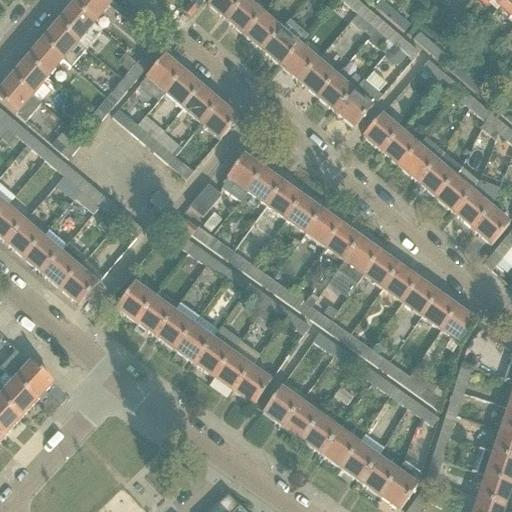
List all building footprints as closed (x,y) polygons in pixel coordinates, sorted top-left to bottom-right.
[(99,0),(78,0),(72,8),(93,26),(109,8),(99,0)] [(191,0),(182,12),(184,14),(190,19),(205,0),(191,0)] [(213,0),(207,7),(226,23),(244,2),(241,0),(213,0)] [(353,0),(339,0),(339,1),(353,13),(360,5),(353,0)] [(487,0),(498,9),(506,0),(487,0)] [(511,0),(506,0),(498,9),(511,20),(511,0)] [(226,23),(244,39),(262,18),(244,2),(226,23)] [(381,3),(374,10),(388,22),(395,15),(381,3)] [(57,26),(85,51),(86,51),(102,33),(93,26),(72,8),(57,26)] [(364,9),(351,24),(361,32),(366,25),(375,32),(382,24),(364,9)] [(395,15),(388,22),(402,34),(409,27),(395,15)] [(244,39),(263,54),(280,33),(262,18),(244,39)] [(280,33),(263,54),(281,70),(299,49),(307,38),(289,23),(280,33)] [(369,39),(366,43),(377,52),(386,41),(394,48),(400,40),(382,24),(375,32),(369,39)] [(366,25),(361,32),(369,39),(375,32),(366,25)] [(57,26),(41,44),(62,62),(70,69),(85,51),(57,26)] [(418,35),(412,42),(427,54),(433,48),(418,35)] [(400,40),(394,48),(406,58),(412,63),(419,55),(400,40)] [(386,41),(377,52),(384,57),(394,48),(386,41)] [(41,44),(26,62),(47,80),(62,62),(41,44)] [(406,58),(394,48),(386,56),(387,62),(392,67),(399,66),(406,58)] [(433,48),(427,54),(441,66),(447,60),(433,48)] [(281,70),(299,85),(317,64),(299,49),(281,70)] [(150,50),(138,64),(140,66),(141,66),(146,71),(158,57),(150,50)] [(145,81),(139,88),(158,103),(164,96),(182,75),(163,59),(145,81)] [(26,62),(10,80),(31,98),(47,80),(26,62)] [(428,63),(421,71),(435,83),(442,75),(428,63)] [(138,64),(126,78),(134,85),(146,71),(141,66),(140,66),(138,64)] [(299,85),(317,101),(335,80),(317,64),(299,85)] [(456,68),(451,75),(465,87),(470,80),(456,68)] [(363,83),(377,95),(386,85),(372,73),(363,83)] [(164,96),(182,112),(200,91),(182,75),(164,96)] [(335,80),(317,101),(335,116),(353,95),(362,85),(363,84),(353,76),(344,87),(335,80)] [(10,80),(0,92),(0,104),(15,117),(24,125),(40,106),(31,98),(10,80)] [(470,80),(465,87),(479,99),(485,92),(470,80)] [(450,82),(443,90),(454,99),(461,91),(450,82)] [(353,95),(335,116),(354,132),(367,116),(371,111),(381,100),(381,99),(377,95),(363,83),(363,84),(362,85),(353,95)] [(119,86),(107,100),(115,107),(127,93),(119,86)] [(182,112),(200,127),(218,106),(200,91),(182,112)] [(461,91),(454,99),(464,108),(471,100),(461,91)] [(218,106),(200,127),(219,143),(237,122),(218,106)] [(479,107),(472,115),(485,125),(492,117),(479,107)] [(99,109),(91,118),(99,125),(107,116),(99,109)] [(0,112),(0,125),(9,133),(15,125),(6,117),(0,112)] [(117,112),(111,120),(130,136),(136,128),(117,112)] [(492,117),(485,125),(497,136),(504,128),(492,117)] [(91,118),(76,136),(83,143),(99,125),(91,118)] [(362,139),(381,155),(399,134),(380,118),(362,139)] [(136,128),(130,136),(148,151),(163,134),(146,120),(145,119),(144,119),(136,128)] [(15,125),(9,133),(22,145),(29,137),(15,125)] [(494,147),(497,136),(485,125),(480,135),(494,147)] [(511,134),(504,128),(497,136),(511,148),(511,134)] [(381,155),(399,171),(417,150),(399,134),(381,155)] [(76,136),(60,154),(67,160),(83,143),(76,136)] [(26,148),(14,163),(18,166),(31,152),(40,160),(47,152),(33,140),(26,148)] [(417,150),(399,171),(418,186),(435,165),(443,156),(425,140),(417,150)] [(159,147),(152,155),(167,167),(168,167),(174,160),(180,152),(170,144),(164,151),(159,147)] [(51,156),(44,163),(59,176),(66,168),(51,156)] [(461,171),(443,156),(435,165),(454,180),(461,171)] [(226,182),(221,192),(239,205),(246,195),(262,172),(243,159),(226,182)] [(168,167),(167,167),(185,183),(185,182),(192,175),(174,160),(168,167)] [(418,186),(436,202),(454,180),(435,165),(418,186)] [(454,180),(436,202),(454,217),(472,196),(478,185),(461,171),(454,180)] [(63,180),(81,195),(88,187),(70,172),(63,180)] [(246,195),(265,209),(281,186),(262,172),(246,195)] [(478,185),(472,196),(490,211),(497,193),(478,185)] [(265,209),(284,223),(301,200),(281,186),(265,209)] [(0,215),(5,209),(4,209),(13,199),(0,187),(0,215)] [(81,195),(74,202),(92,217),(99,210),(106,202),(88,187),(81,195)] [(189,209),(202,220),(221,198),(208,187),(189,209)] [(167,203),(157,194),(149,203),(160,212),(167,203)] [(454,217),(472,232),(490,211),(472,196),(454,217)] [(284,223),(304,237),(320,214),(301,200),(284,223)] [(108,217),(98,228),(108,236),(117,225),(124,217),(112,207),(110,206),(109,205),(103,213),(104,214),(108,217)] [(0,215),(0,241),(5,246),(23,225),(5,209),(0,215)] [(490,211),(472,232),(491,248),(509,227),(490,211)] [(304,237),(323,250),(339,228),(320,214),(304,237)] [(213,216),(203,228),(210,234),(220,222),(213,216)] [(121,228),(135,241),(142,233),(127,220),(121,228)] [(186,223),(180,231),(190,239),(196,231),(186,223)] [(5,246),(23,261),(41,240),(23,225),(5,246)] [(323,250),(343,264),(359,242),(339,228),(323,250)] [(197,230),(191,239),(204,248),(211,239),(197,230)] [(172,241),(170,244),(172,246),(174,247),(187,256),(194,248),(186,242),(176,236),(172,241)] [(211,239),(204,248),(222,261),(228,252),(211,239)] [(23,261),(41,277),(59,256),(41,240),(23,261)] [(343,264),(337,273),(356,287),(362,278),(378,256),(359,242),(343,264)] [(502,244),(493,254),(498,258),(500,260),(502,261),(510,251),(502,244)] [(41,277),(59,292),(77,271),(85,261),(68,246),(59,256),(41,277)] [(194,248),(187,256),(200,266),(206,257),(194,248)] [(490,258),(482,267),(489,272),(490,274),(502,261),(500,260),(498,258),(493,254),(490,258)] [(362,278),(382,292),(398,269),(378,256),(362,278)] [(236,257),(230,267),(245,278),(252,269),(236,257)] [(215,263),(209,272),(224,283),(230,274),(215,263)] [(252,269),(245,278),(261,289),(268,280),(252,269)] [(382,292),(401,306),(417,283),(398,269),(382,292)] [(77,271),(59,292),(78,308),(96,287),(77,271)] [(230,274),(224,283),(239,293),(245,285),(230,274)] [(401,306),(421,320),(437,297),(417,283),(401,306)] [(275,285),(268,294),(284,305),(291,296),(275,285)] [(116,311),(135,325),(152,300),(133,287),(116,311)] [(250,288),(243,297),(263,310),(269,302),(250,288)] [(291,296),(284,305),(300,316),(306,307),(291,296)] [(421,320),(440,334),(456,311),(437,297),(421,320)] [(135,325),(154,339),(172,314),(152,300),(135,325)] [(269,302),(263,310),(282,324),(289,315),(269,302)] [(172,314),(154,339),(174,353),(191,328),(198,318),(179,305),(172,315),(172,314)] [(328,308),(323,315),(331,321),(336,314),(328,308)] [(456,311),(440,334),(460,348),(476,325),(456,311)] [(314,313),(307,322),(323,333),(330,324),(314,313)] [(289,315),(282,324),(302,339),(309,330),(289,315)] [(191,328),(174,353),(193,367),(218,332),(198,318),(191,328)] [(330,324),(323,333),(339,344),(345,335),(330,324)] [(218,332),(193,367),(213,380),(230,356),(239,344),(239,343),(220,329),(218,332)] [(318,336),(313,344),(328,355),(334,347),(318,336)] [(347,349),(346,350),(362,361),(363,360),(363,359),(368,352),(353,341),(349,347),(347,349)] [(230,356),(213,380),(232,394),(250,370),(258,358),(239,344),(230,356)] [(363,360),(362,361),(378,371),(384,363),(368,352),(363,359),(363,360)] [(342,353),(336,361),(352,372),(357,364),(342,353)] [(52,386),(17,354),(1,372),(13,383),(36,404),(46,392),(48,390),(52,386)] [(511,359),(503,385),(511,387),(511,359)] [(357,364),(352,372),(367,383),(373,375),(357,364)] [(386,376),(386,377),(402,389),(403,388),(403,387),(408,380),(392,368),(387,375),(386,376)] [(250,370),(232,394),(253,409),(270,384),(250,370)] [(459,371),(454,387),(460,389),(464,390),(470,374),(469,373),(468,373),(462,372),(461,371),(459,371)] [(403,388),(402,389),(439,415),(442,404),(408,380),(403,387),(403,388)] [(381,381),(375,389),(389,399),(395,391),(381,381)] [(0,403),(19,421),(36,404),(13,383),(5,393),(0,388),(0,403)] [(262,416),(281,430),(299,405),(279,391),(262,416)] [(395,391),(389,399),(390,400),(402,409),(408,400),(395,391)] [(451,397),(445,414),(446,415),(447,415),(454,417),(455,418),(456,418),(461,400),(451,397)] [(0,435),(3,439),(7,435),(9,433),(19,421),(0,403),(0,435)] [(281,430),(301,443),(318,419),(299,405),(281,430)] [(417,406),(411,415),(420,421),(426,413),(417,406)] [(511,411),(508,410),(500,433),(511,436),(511,411)] [(426,413),(420,421),(426,426),(429,428),(431,430),(438,421),(435,419),(426,413)] [(445,414),(440,432),(450,436),(456,418),(455,418),(454,417),(447,415),(446,415),(445,414)] [(301,443),(320,457),(338,433),(318,419),(301,443)] [(320,457),(339,471),(357,447),(338,433),(320,457)] [(511,436),(500,433),(493,455),(511,462),(511,436)] [(437,442),(431,460),(432,460),(433,461),(435,462),(438,463),(439,463),(440,463),(441,464),(447,446),(437,442)] [(339,471),(359,485),(376,460),(357,447),(339,471)] [(478,451),(471,473),(485,478),(511,487),(511,484),(511,462),(493,455),(478,451)] [(359,485),(378,499),(396,474),(376,460),(359,485)] [(431,460),(425,478),(436,481),(441,464),(440,463),(439,463),(438,463),(435,462),(433,461),(432,460),(431,460)] [(396,474),(378,499),(396,511),(399,511),(410,497),(416,489),(420,477),(403,465),(396,474)] [(485,478),(477,501),(504,510),(511,487),(485,478)] [(421,493),(414,502),(415,502),(416,503),(421,506),(422,507),(424,508),(430,500),(430,499),(433,491),(422,488),(421,493)] [(235,511),(239,509),(227,496),(210,511),(235,511)] [(456,506),(454,511),(502,511),(504,510),(477,501),(465,497),(461,508),(456,506)] [(414,502),(407,511),(421,511),(424,508),(422,507),(421,506),(416,503),(415,502),(414,502)]
